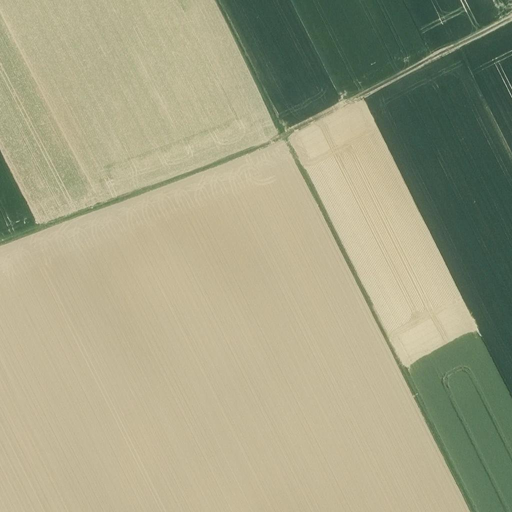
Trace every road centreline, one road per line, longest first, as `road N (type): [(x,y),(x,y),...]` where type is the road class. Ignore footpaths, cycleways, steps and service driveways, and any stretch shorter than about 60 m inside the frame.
road 1 (track): [(476,511),(216,0)]
road 2 (track): [(0,244),(285,137),(511,18)]
